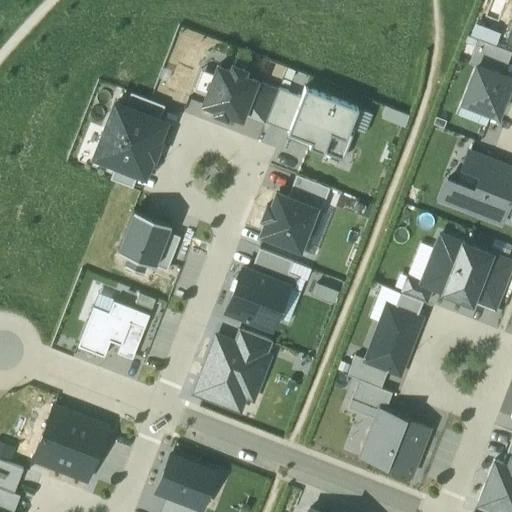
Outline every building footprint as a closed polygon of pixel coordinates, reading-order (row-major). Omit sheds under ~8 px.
[(476,65),(502,75),(511,51),(478,38),(469,62),(476,65)] [(462,101),(497,115),(502,102),(503,103),(508,90),(507,89),(511,78),(502,75),(476,65),(462,101)] [(229,71),(217,66),(203,103),(216,108),(214,112),(226,117),(228,113),(241,118),(242,114),(255,81),(243,76),(245,71),(231,66),(229,71)] [(277,90),(255,81),(242,114),(264,123),(265,121),(277,90)] [(305,86),(301,96),(287,130),(287,132),(310,141),(308,146),(342,159),(354,130),(349,128),(358,108),(305,86)] [(278,87),(277,90),(265,121),(287,130),(301,96),(278,87)] [(131,92),(125,107),(159,121),(164,107),(165,106),(131,92)] [(125,107),(115,103),(94,155),(116,164),(138,172),(143,175),(151,155),(152,156),(158,141),(156,141),(164,122),(159,121),(125,107)] [(511,191),(511,168),(467,151),(461,167),(481,174),(475,189),(447,178),(439,198),(500,222),(504,212),(511,191)] [(138,172),(116,164),(110,178),(132,187),(138,172)] [(296,172),(286,197),(315,208),(320,210),(330,185),(296,172)] [(286,197),(276,192),(270,206),(267,205),(262,217),(266,218),(260,233),(299,248),(315,208),(286,197)] [(171,224),(134,209),(117,250),(128,255),(147,262),(154,265),(168,231),(171,224)] [(168,231),(154,265),(166,270),(180,236),(168,231)] [(472,299),(489,253),(440,235),(423,281),(422,284),(433,288),(471,302),(472,299)] [(259,247),(250,270),(287,285),(294,288),(299,276),(287,272),(292,260),(259,247)] [(511,261),(489,253),(472,299),(493,307),(511,261)] [(147,262),(128,255),(123,266),(142,273),(147,262)] [(250,270),(243,268),(226,310),(270,328),(287,285),(250,270)] [(313,277),(341,288),(344,280),(317,269),(313,277)] [(407,275),(401,292),(427,302),(433,288),(422,284),(423,281),(407,275)] [(316,280),(312,291),(336,300),(340,289),(316,280)] [(401,292),(394,307),(417,316),(423,300),(401,292)] [(132,358),(149,313),(113,299),(108,311),(91,305),(76,344),(103,355),(109,340),(119,344),(116,352),(132,358)] [(387,367),(400,372),(421,318),(417,316),(394,307),(387,304),(365,358),(387,367)] [(238,327),(232,341),(266,354),(271,340),(238,327)] [(232,341),(216,335),(194,391),(239,409),(251,376),(258,379),(268,355),(266,354),(232,341)] [(365,358),(355,354),(347,374),(359,378),(379,386),(387,367),(365,358)] [(385,409),(391,391),(379,386),(359,378),(347,407),(374,418),(378,406),(385,409)] [(53,405),(33,457),(86,477),(106,425),(53,405)] [(411,474),(430,426),(385,409),(378,406),(374,418),(359,454),(411,474)] [(511,436),(502,462),(507,464),(511,454),(511,453),(511,436)] [(215,471),(170,453),(155,488),(166,492),(199,506),(201,506),(215,471)] [(0,486),(14,491),(23,467),(0,458),(0,486)] [(477,502),(504,511),(511,511),(511,466),(507,464),(502,462),(494,459),(484,485),(477,502)] [(0,511),(12,511),(20,494),(14,491),(0,486),(0,511)] [(196,511),(199,506),(166,492),(157,511),(196,511)]
